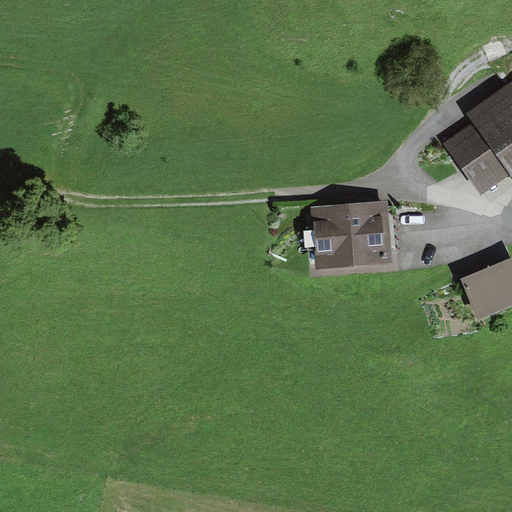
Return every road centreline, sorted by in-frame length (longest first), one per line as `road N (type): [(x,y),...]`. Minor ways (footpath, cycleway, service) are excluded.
road 1 (track): [(0,430),(380,511)]
road 2 (track): [(71,186),(327,188)]
road 3 (track): [(71,186),(85,83),(73,66),(0,45)]
